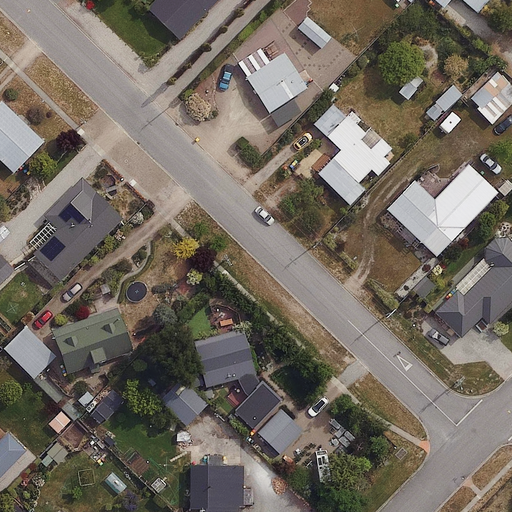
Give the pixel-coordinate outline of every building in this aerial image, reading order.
[(153,0),(145,9),(179,41),(217,0),(153,0)] [(409,0),(391,0),(401,9),(409,0)] [(436,0),(446,8),(451,0),(460,0),(476,13),(486,0),(436,0)] [(310,19),(298,32),(327,58),(339,45),(310,19)] [(284,53),(246,77),(270,115),(308,90),(284,53)] [(511,84),(492,66),(462,97),(491,124),(511,101),(511,84)] [(401,90),(410,100),(428,83),(418,73),(401,90)] [(1,102),(0,103),(0,161),(13,174),(43,142),(1,102)] [(334,103),(313,126),(338,149),(316,174),(348,203),(392,155),(334,103)] [(414,180),(385,209),(435,257),(497,194),(468,166),(434,200),(414,180)] [(56,230),(31,255),(61,284),(125,220),(81,176),(41,216),(56,230)] [(486,263),(436,315),(462,340),(481,319),(489,327),(511,303),(511,240),(509,237),(495,238),(486,247),(486,263)] [(0,281),(14,269),(0,254),(0,281)] [(117,308),(50,331),(65,376),(132,353),(117,308)] [(242,329),(192,342),(204,389),(254,376),(242,329)] [(58,360),(26,333),(7,354),(39,382),(58,360)] [(102,378),(78,402),(104,428),(129,404),(102,378)] [(0,485),(29,455),(5,433),(0,438),(0,485)] [(238,434),(206,435),(206,459),(239,459),(238,434)] [(241,511),(241,467),(189,467),(189,509),(203,509),(203,511),(241,511)]
